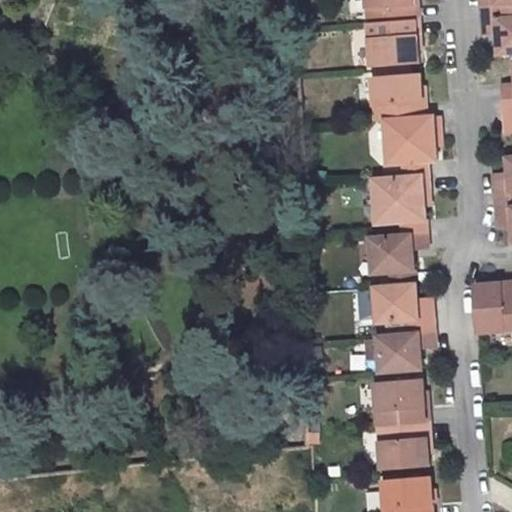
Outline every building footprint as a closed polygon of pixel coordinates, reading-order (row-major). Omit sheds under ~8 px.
[(365,0),(367,24),(419,20),(418,5),(417,0),(365,0)] [(483,22),(508,21),(506,5),(482,7),(483,22)] [(370,68),(411,65),(422,64),(419,35),(419,20),(367,24),(370,68)] [(501,54),(511,53),(511,20),(508,21),(483,22),(484,36),(500,35),(501,54)] [(378,121),(425,118),(424,103),(422,74),(412,75),(371,77),(374,122),(378,121)] [(511,83),(503,84),(504,100),(511,99),(511,83)] [(382,166),(403,164),(431,162),(429,132),(436,131),(442,131),(441,116),(425,118),(378,121),(379,136),(382,166)] [(511,193),(511,158),(510,158),(511,178),(496,180),(497,195),(511,193)] [(404,178),(431,175),(431,162),(403,164),(404,178)] [(400,222),(427,220),(425,191),(432,190),(431,175),(404,178),(376,180),(379,224),(400,222)] [(498,209),(511,208),(511,193),(497,195),(498,209)] [(511,208),(498,209),(499,224),(511,222),(511,208)] [(401,237),(428,235),(427,220),(400,222),(401,237)] [(390,271),(415,270),(414,250),(430,249),(428,235),(401,237),(373,239),(375,273),(390,271)] [(391,287),(417,285),(415,270),(390,271),(391,287)] [(474,285),(478,334),(511,331),(511,282),(505,283),(474,285)] [(376,288),(378,323),(412,321),(434,319),(434,304),(418,305),(417,285),(391,287),(376,288)] [(374,320),(375,291),(361,290),(360,319),(374,320)] [(412,335),(436,333),(434,319),(412,321),(412,335)] [(412,335),(379,337),(382,371),(413,369),(423,368),(421,349),(437,348),(436,333),(412,335)] [(376,427),(427,423),(426,409),(423,379),(413,380),(373,383),(376,427)] [(380,470),(420,468),(430,466),(428,439),(427,423),(376,427),(380,470)] [(382,511),(433,511),(433,506),(431,477),(421,478),(380,481),(382,511)]
